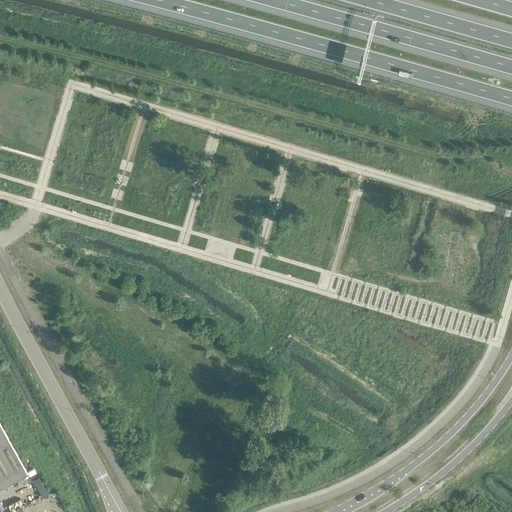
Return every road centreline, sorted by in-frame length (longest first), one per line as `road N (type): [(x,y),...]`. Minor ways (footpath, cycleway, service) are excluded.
road 1 (motorway): [(151,0),(511,101)]
road 2 (motorway): [(267,0),(511,68)]
road 3 (unclassified): [(118,511),(0,291)]
road 4 (secondary): [(511,353),(434,449),(338,511)]
road 5 (secondary): [(386,511),(465,453),(511,401)]
road 6 (motorway): [(511,43),(360,0)]
